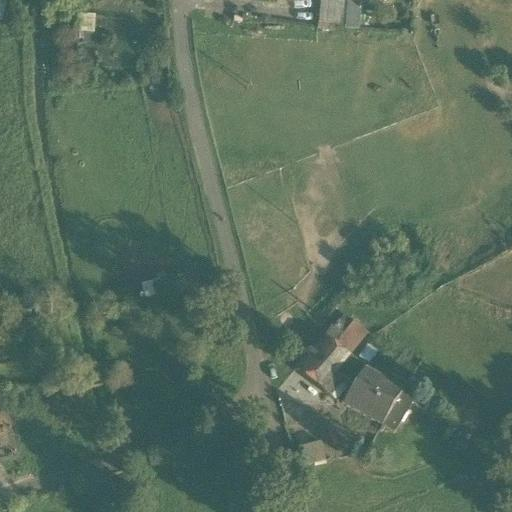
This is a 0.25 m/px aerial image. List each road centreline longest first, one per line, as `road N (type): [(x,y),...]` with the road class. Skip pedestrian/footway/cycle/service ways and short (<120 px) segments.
road 1 (residential): [(179,0),(185,84),(263,400)]
road 2 (residential): [(0,496),(129,457),(263,400)]
